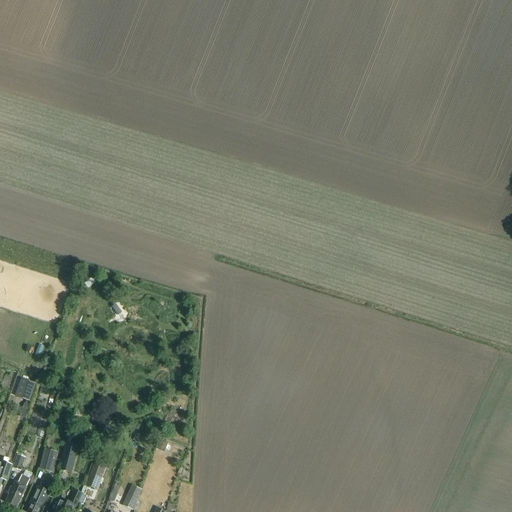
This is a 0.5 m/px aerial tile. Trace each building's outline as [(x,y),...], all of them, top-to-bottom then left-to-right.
[(21,380),(15,397),(31,402),(37,385),(21,380)] [(164,453),(168,443),(160,439),(155,449),(164,453)] [(79,450),(70,447),(67,446),(60,472),(72,475),(79,450)] [(45,450),(40,470),(52,473),(57,453),(45,450)] [(25,458),(17,455),(13,469),(21,471),(25,458)] [(95,462),(86,487),(98,491),(107,467),(95,462)] [(0,483),(0,479),(6,481),(11,467),(5,464),(2,471),(0,470),(0,484),(0,483)] [(23,476),(19,484),(16,482),(14,488),(12,487),(8,495),(10,495),(6,503),(18,508),(27,488),(27,487),(31,480),(23,476)] [(132,486),(123,506),(133,511),(134,507),(137,501),(142,491),(132,486)] [(41,509),(48,494),(36,488),(28,506),(30,507),(27,511),(37,511),(39,508),(41,509)] [(60,499),(58,503),(53,511),(71,511),(74,506),(77,507),(84,494),(75,490),(69,503),(60,499)]
